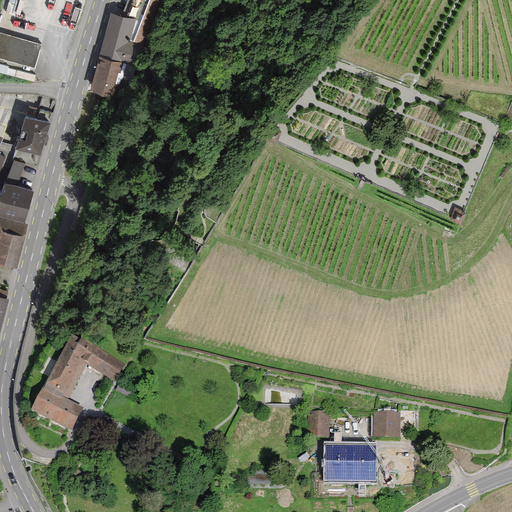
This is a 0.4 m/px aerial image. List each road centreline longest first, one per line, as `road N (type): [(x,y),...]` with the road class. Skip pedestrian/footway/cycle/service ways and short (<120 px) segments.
road 1 (primary): [(102,3),(3,380),(7,450),(34,511)]
road 2 (track): [(511,198),(469,263),(410,292),(335,281),(218,234)]
